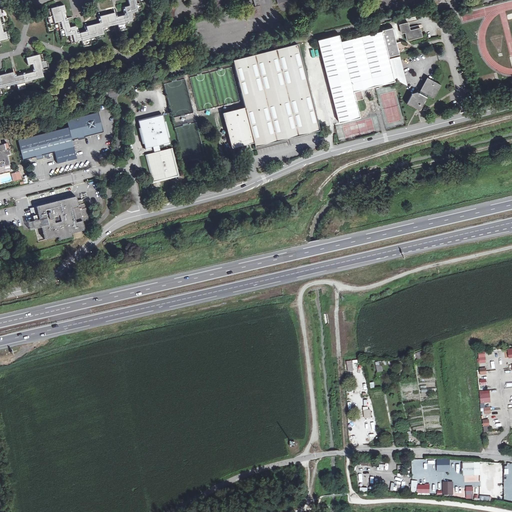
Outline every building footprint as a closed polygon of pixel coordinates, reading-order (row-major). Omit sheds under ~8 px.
[(64,5),(49,9),(51,16),(48,17),(50,25),(58,23),(62,38),(70,35),(72,43),(82,40),(83,46),(91,45),(89,39),(97,37),(97,39),(105,38),(104,32),(109,30),(111,30),(110,27),(118,25),(119,31),(127,29),(125,23),(134,20),(132,13),(141,11),(138,0),(127,0),(129,6),(124,7),(126,14),(116,17),(115,13),(105,15),(100,16),(101,22),(86,26),(87,31),(77,33),(76,26),(70,27),(68,20),(66,20),(64,13),(66,13),(64,5)] [(212,0),(215,8),(225,6),(223,0),(212,0)] [(260,4),(255,6),(249,7),(252,18),(263,15),(260,5),(260,4)] [(405,32),(408,40),(422,36),(421,34),(420,28),(410,30),(408,23),(400,25),(402,33),(405,32)] [(382,31),(389,56),(400,54),(393,28),(382,31)] [(395,81),(395,79),(389,59),(389,56),(382,31),(341,41),(340,35),(319,40),(340,123),(360,117),(354,92),(395,81)] [(245,108),(223,114),(231,149),(241,146),(242,149),(248,147),(247,145),(253,143),(254,148),(320,131),(298,44),(233,61),(245,108)] [(0,95),(3,95),(2,88),(17,85),(18,91),(26,89),(25,85),(33,83),(32,81),(43,78),(41,70),(48,68),(47,61),(40,63),(38,55),(24,59),(26,66),(31,65),(33,72),(13,77),(12,73),(0,76),(0,95)] [(389,59),(395,79),(397,78),(405,77),(400,57),(389,59)] [(407,86),(405,77),(397,78),(398,81),(407,86)] [(419,93),(417,92),(413,93),(412,94),(407,103),(420,110),(428,96),(433,98),(440,85),(427,78),(420,91),(419,93)] [(68,127),(72,140),(77,139),(85,137),(103,132),(98,112),(66,120),(68,127)] [(159,145),(169,143),(162,116),(138,122),(145,149),(153,147),(154,153),(146,155),(153,182),(178,176),(171,149),(160,151),(159,145)] [(72,140),(68,127),(18,140),(23,160),(35,157),(42,155),(54,152),(57,163),(76,158),(72,140)] [(0,142),(0,167),(9,165),(7,155),(10,154),(7,143),(1,144),(0,142)] [(200,142),(193,143),(197,155),(203,153),(200,142)] [(76,196),(35,206),(39,219),(41,227),(44,240),(58,236),(71,233),(84,230),(76,196)] [(490,403),(490,391),(479,391),(480,404),(490,403)] [(369,407),(363,408),(365,419),(371,418),(369,407)] [(483,408),(484,415),(491,414),(490,407),(483,408)] [(441,461),(442,471),(449,472),(449,461),(441,461)] [(463,464),(464,476),(474,475),(475,464),(463,464)] [(443,482),(443,496),(453,496),(453,482),(443,482)]
